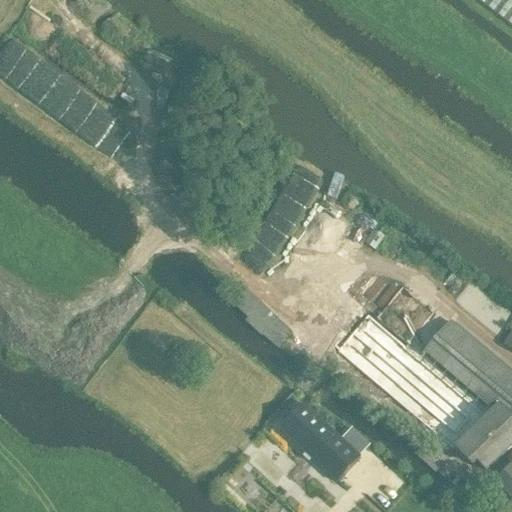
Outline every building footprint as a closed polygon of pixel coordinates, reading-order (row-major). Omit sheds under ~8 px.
[(511,0),(478,0),(511,25),(511,0)] [(281,349),(293,335),(277,321),(278,320),(246,293),(238,302),(234,306),(249,319),(246,323),(262,337),(263,336),(280,350),(281,349)] [(368,316),(330,360),(447,458),(454,448),(466,461),(473,468),(478,464),(487,473),(511,449),(511,372),(451,321),(426,351),(411,338),(404,346),(368,316)] [(305,406),(281,432),(337,484),(361,458),(305,406)] [(511,469),(498,482),(511,497),(511,469)]
